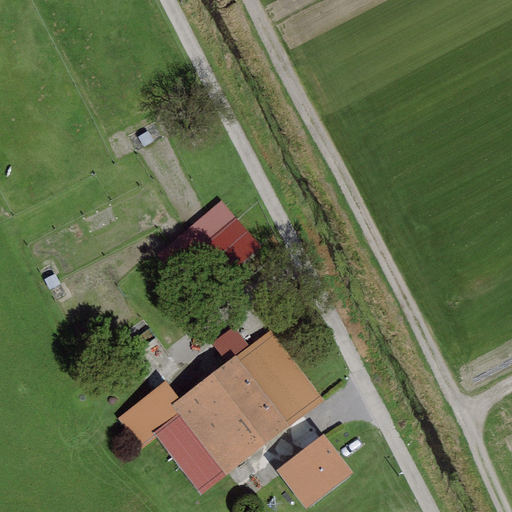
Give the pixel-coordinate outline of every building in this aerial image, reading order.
[(221,196),(158,249),(183,279),(205,261),(223,282),(264,248),(221,196)] [(234,329),(212,345),(226,365),(248,348),(234,329)] [(178,402),(171,407),(178,416),(152,435),(155,438),(200,497),(324,403),(270,332),(248,348),(226,365),(178,402)] [(171,407),(178,402),(165,384),(118,420),(140,449),(155,438),(152,435),(178,416),(171,407)] [(307,511),(353,476),(323,439),(277,475),(305,511),(307,511)]
